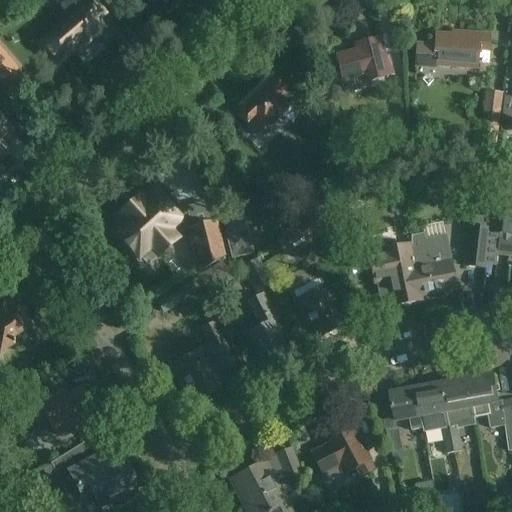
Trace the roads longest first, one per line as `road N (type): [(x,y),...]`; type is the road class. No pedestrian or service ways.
road 1 (residential): [(172,451),(337,365),(411,338),(511,329)]
road 2 (residential): [(296,0),(183,68),(23,207)]
road 3 (residential): [(172,451),(23,207)]
